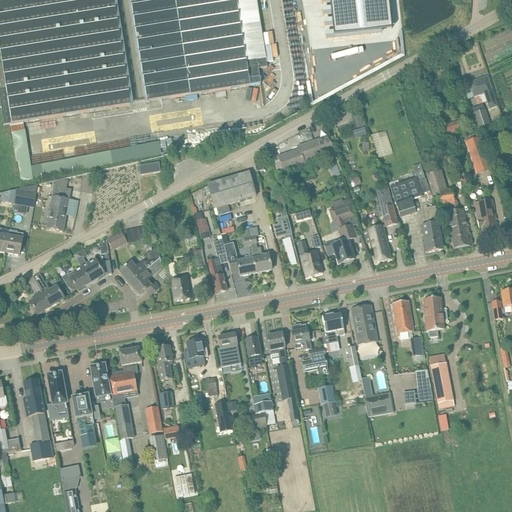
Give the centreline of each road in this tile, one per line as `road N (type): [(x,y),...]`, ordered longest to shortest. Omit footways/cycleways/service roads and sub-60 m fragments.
road 1 (unclassified): [(0,281),(511,7)]
road 2 (secondary): [(137,327),(511,256)]
road 3 (secondary): [(0,352),(137,327)]
